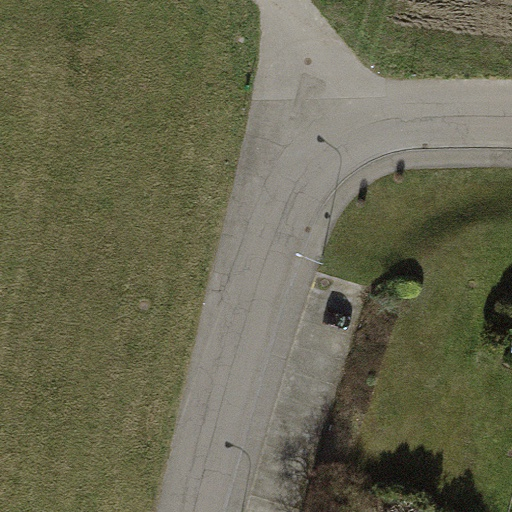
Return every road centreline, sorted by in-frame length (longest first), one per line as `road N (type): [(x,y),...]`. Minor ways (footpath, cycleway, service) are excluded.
road 1 (residential): [(194,511),(265,230),(294,150),(330,122),(511,111)]
road 2 (track): [(330,122),(287,0)]
